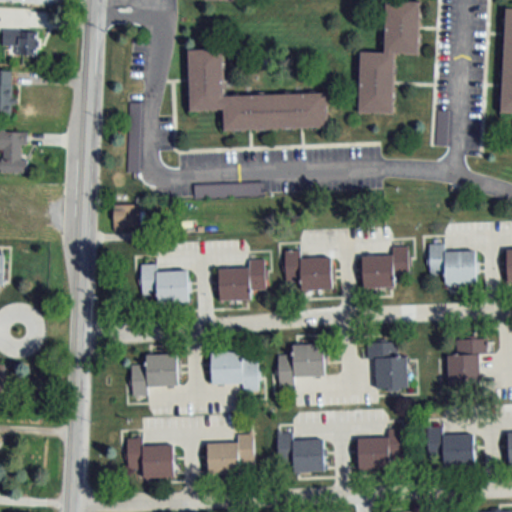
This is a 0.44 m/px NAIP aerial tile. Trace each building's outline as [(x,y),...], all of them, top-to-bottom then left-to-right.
[(356,53),(355,113),(390,113),(391,54),(415,55),(416,2),(382,2),(381,53),(356,53)] [(511,116),(495,116),(504,12),(511,12),(511,116)] [(1,48),(15,48),(15,56),(36,56),(36,31),(1,31),(1,48)] [(220,130),(324,127),(323,93),(219,95),(218,49),(185,50),(186,112),(220,111),(220,130)] [(0,116),(10,116),(11,71),(0,70),(0,116)] [(0,149),(1,150),(0,161),(0,172),(23,174),(24,145),(26,145),(27,132),(0,130),(0,149)] [(442,285),(474,284),(473,252),(443,252),(443,244),(426,245),(427,276),(442,275),(442,285)] [(406,247),(389,248),(390,256),(359,258),(360,289),(392,288),(392,279),(408,278),(406,247)] [(511,250),(503,251),(504,282),(511,281),(511,250)] [(330,290),(329,258),(299,259),(299,252),(282,252),(283,282),(297,282),(297,291),(330,290)] [(216,302),(250,301),(250,292),(264,292),(263,260),(246,261),(247,269),(215,269),(216,302)] [(155,272),(155,265),(138,265),(139,293),(153,293),(154,305),(187,304),(186,271),(155,272)] [(478,354),(485,354),(485,339),(455,340),(456,355),(445,355),(446,387),(478,387),(478,354)] [(373,389),(405,389),(405,355),(400,355),(400,343),(365,343),(365,359),(373,359),(373,389)] [(322,376),(322,345),(291,345),(291,355),(275,355),(275,387),(293,386),(293,376),(322,376)] [(240,352),(208,352),(208,384),(241,384),(241,391),(257,391),(257,361),(240,361),(240,352)] [(176,385),(175,354),(144,355),(145,365),(128,365),(129,396),(146,396),(145,386),(176,385)] [(441,435),(441,427),(425,427),(426,460),(440,460),(440,467),(472,467),(472,435),(441,435)] [(402,428),(387,428),(387,437),(354,438),(355,470),(390,470),(389,462),(403,462),(402,428)] [(236,443),(204,443),(204,476),(238,475),(238,466),(253,466),(252,432),(236,433),(236,443)] [(292,440),(292,432),(275,432),(276,472),(322,471),(322,439),(292,440)] [(171,446),(142,446),(142,439),(125,439),(125,472),(137,472),(137,478),(172,478),(171,446)]
